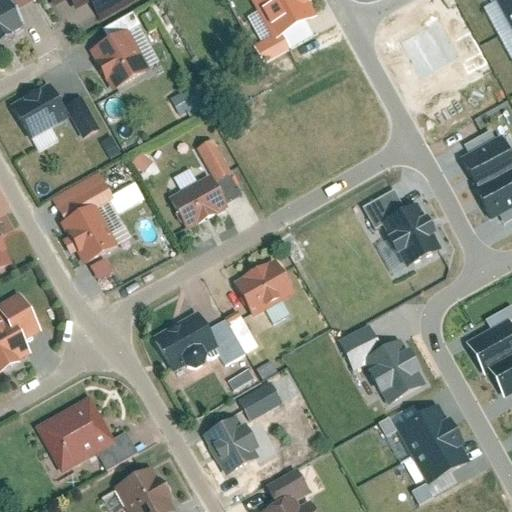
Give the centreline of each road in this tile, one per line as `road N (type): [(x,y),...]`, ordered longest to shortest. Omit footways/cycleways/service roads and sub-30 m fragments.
road 1 (residential): [(414,146),(124,314),(105,337)]
road 2 (residential): [(486,275),(436,306),(429,323),(511,487)]
road 3 (residential): [(105,337),(136,370),(215,511)]
road 4 (residential): [(0,164),(105,337)]
road 5 (residential): [(414,146),(486,275)]
road 6 (residential): [(105,337),(66,377),(0,419)]
road 7 (residential): [(348,32),(414,146)]
